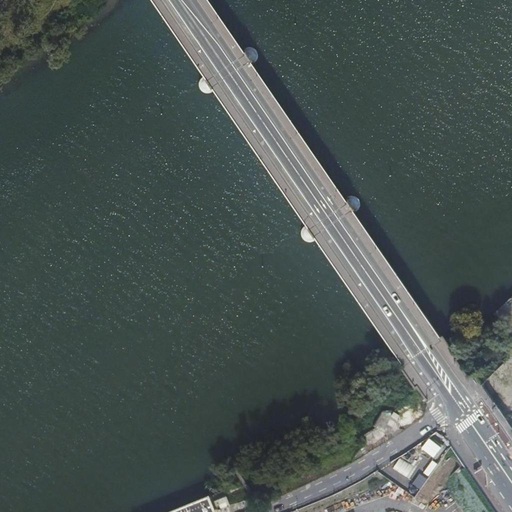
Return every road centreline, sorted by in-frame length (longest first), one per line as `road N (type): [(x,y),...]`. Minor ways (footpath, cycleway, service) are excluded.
road 1 (secondary): [(171,0),(450,409)]
road 2 (secondary): [(464,401),(190,0)]
road 3 (unclassified): [(270,511),(375,459),(450,409)]
